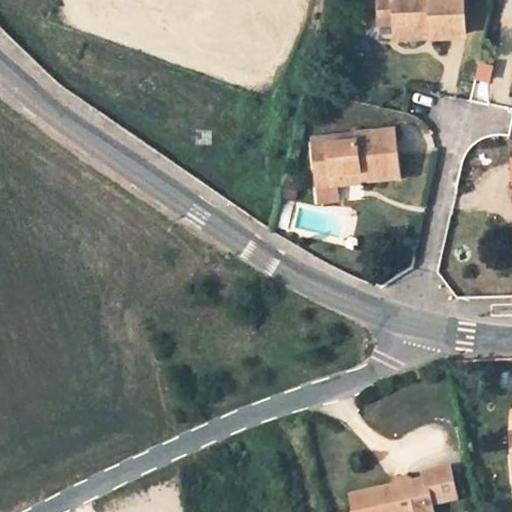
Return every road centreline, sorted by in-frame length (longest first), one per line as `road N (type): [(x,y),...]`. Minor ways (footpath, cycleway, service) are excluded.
road 1 (tertiary): [(0,61),(265,255),(310,283),(417,326)]
road 2 (unclassified): [(44,511),(209,432),(375,372),(417,326)]
road 3 (unknown): [(476,112),(440,272),(417,326)]
